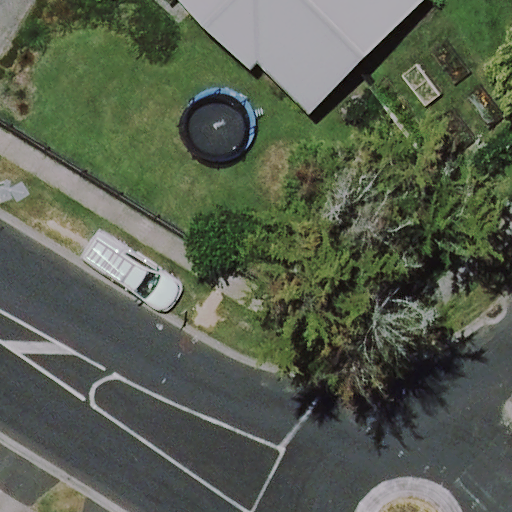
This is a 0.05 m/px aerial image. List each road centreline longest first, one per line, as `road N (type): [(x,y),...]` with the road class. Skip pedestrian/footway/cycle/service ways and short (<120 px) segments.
road 1 (residential): [(311,496),(0,323)]
road 2 (residential): [(406,429),(443,435),(476,455),(500,484),(508,511)]
road 3 (residential): [(406,429),(511,336)]
road 4 (residential): [(311,496),(333,462),(366,438),(406,429)]
